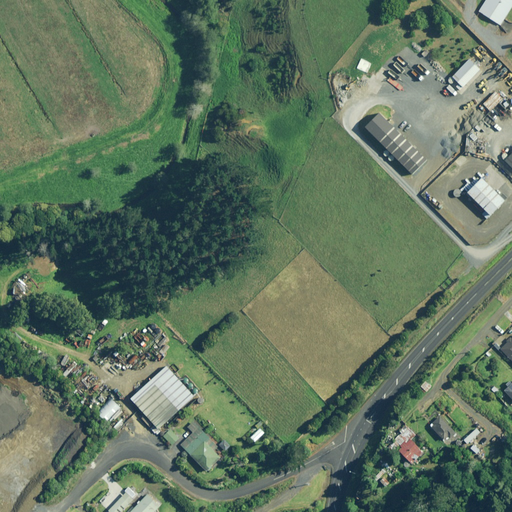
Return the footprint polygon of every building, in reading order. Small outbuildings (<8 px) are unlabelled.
[(511,0),(480,0),(478,4),(500,18),(511,0)] [(417,54),(403,44),(394,57),(408,66),(417,54)] [(364,65),(359,71),(371,79),(373,76),(384,83),(391,73),(388,71),(392,66),(385,61),(379,71),(377,70),(386,57),(374,49),(369,56),(371,58),(366,66),(364,65)] [(432,54),(428,49),(422,54),(426,59),(432,54)] [(482,71),(470,59),(453,77),(463,87),(475,74),(477,76),(482,71)] [(503,99),(496,92),(484,104),(491,111),(503,99)] [(381,110),(365,125),(412,175),(428,160),(381,110)] [(482,135),(474,128),(467,136),(474,143),(482,135)] [(505,200),(483,178),(468,193),(491,215),(505,200)] [(456,197),(457,197),(458,198),(459,198),(460,197),(461,197),(461,196),(462,196),(462,195),(462,194),(463,194),(463,193),(463,192),(462,191),(462,190),(461,190),(461,189),(460,189),(459,189),(459,188),(458,188),(457,188),(456,189),(455,189),(455,190),(454,190),(454,191),(454,192),(453,192),(453,193),(454,194),(454,195),(454,196),(455,196),(455,197),(456,197)] [(511,338),(501,349),(511,360),(511,338)] [(432,386),(426,381),(421,387),(427,392),(432,386)] [(503,392),(495,385),(491,389),(499,396),(503,392)] [(177,413),(152,388),(133,407),(157,432),(177,413)] [(120,407),(112,398),(97,412),(106,421),(120,407)] [(452,406),(450,403),(444,408),(447,411),(452,406)] [(459,411),(456,408),(450,415),(453,417),(459,411)] [(461,414),(455,419),(458,423),(464,418),(461,414)] [(455,432),(440,416),(430,425),(445,441),(455,432)] [(186,449),(204,432),(195,422),(188,429),(192,432),(180,443),(186,449)] [(416,435),(406,425),(402,429),(404,431),(395,440),(401,446),(398,449),(411,462),(423,449),(413,439),(416,435)] [(180,438),(173,431),(166,438),(173,445),(180,438)] [(204,432),(186,449),(207,472),(222,458),(209,445),(213,441),(204,432)] [(231,446),(225,439),(219,444),(225,451),(231,446)] [(70,461),(70,459),(70,458),(70,457),(69,457),(69,456),(68,456),(67,455),(66,455),(65,455),(64,456),(63,456),(62,457),(62,458),(61,459),(61,460),(62,461),(62,462),(63,463),(64,464),(65,464),(66,464),(67,464),(68,464),(69,463),(70,462),(70,461)] [(63,469),(63,467),(63,466),(63,465),(62,465),(62,464),(61,464),(60,464),(60,463),(59,463),(58,463),(58,464),(57,464),(56,464),(56,465),(55,466),(55,467),(55,468),(55,469),(56,470),(57,471),(58,472),(59,472),(60,472),(61,471),(62,471),(63,470),(63,469)] [(391,483),(386,477),(381,480),(386,487),(391,483)] [(133,498),(137,493),(128,486),(125,490),(127,492),(109,511),(110,511),(123,511),(135,499),(133,498)] [(154,511),(161,506),(149,494),(130,511),(154,511)] [(15,511),(18,509),(7,499),(0,507),(0,511),(15,511)]
